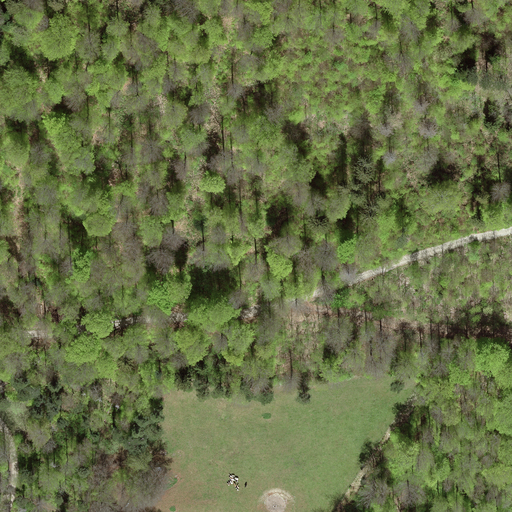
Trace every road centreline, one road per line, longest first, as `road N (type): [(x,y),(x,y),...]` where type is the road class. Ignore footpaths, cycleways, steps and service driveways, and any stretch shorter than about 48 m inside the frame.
road 1 (track): [(0,335),(227,318),(511,230)]
road 2 (track): [(511,333),(441,329),(293,301)]
